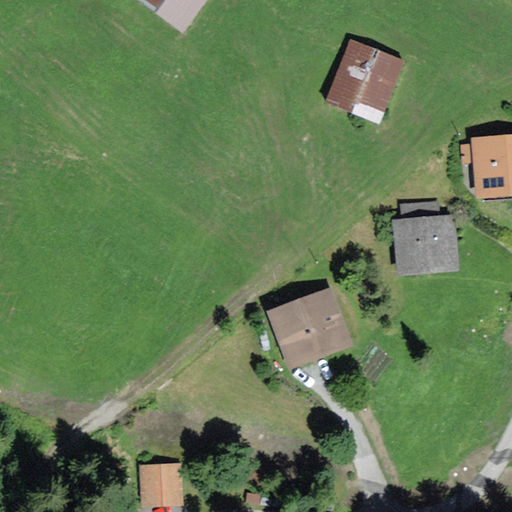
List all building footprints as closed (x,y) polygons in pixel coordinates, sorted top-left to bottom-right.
[(199,0),(145,0),(180,26),(199,0)] [(404,62),(352,41),(329,97),(382,118),(404,62)] [(511,143),(465,147),(466,162),(481,161),(483,191),(511,188),(511,143)] [(402,227),(405,268),(451,264),(447,224),(435,225),(433,206),(404,208),(406,227),(402,227)] [(278,318),(293,359),(342,340),(327,299),(278,318)] [(145,471),(147,502),(178,501),(177,469),(145,471)]
